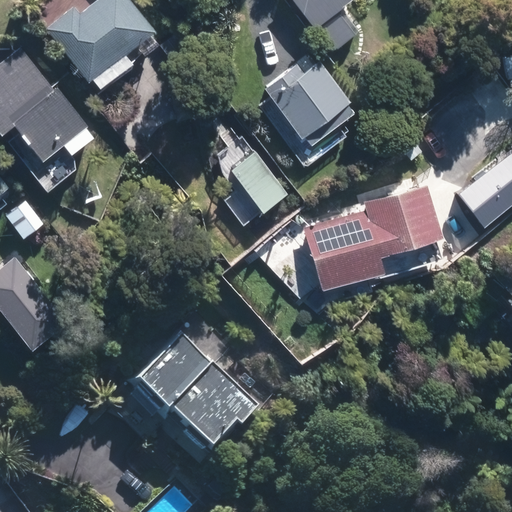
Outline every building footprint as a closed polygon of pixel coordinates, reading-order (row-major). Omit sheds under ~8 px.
[(76,8),(48,29),(90,85),(95,81),(100,89),(133,64),(127,56),(158,33),(132,0),(99,0),(81,14),(76,8)] [(293,0),(316,29),(321,25),(339,50),(362,33),(353,21),(374,5),(369,0),(293,0)] [(95,138),(22,47),(0,64),(0,133),(49,194),(77,172),(73,155),(95,138)] [(511,54),(489,59),(494,88),(511,84),(511,54)] [(299,64),(267,88),(311,146),(359,109),(323,63),(307,75),(299,64)] [(282,193),(243,140),(217,159),(239,189),(223,200),(240,223),(282,193)] [(511,142),(455,186),(482,221),(511,198),(511,142)] [(0,196),(10,188),(0,175),(0,196)] [(362,215),(305,232),(323,290),(439,256),(419,187),(359,205),(362,215)] [(61,317),(13,254),(0,263),(0,312),(25,345),(61,317)] [(511,294),(502,303),(511,315),(511,294)] [(246,409),(172,340),(128,387),(202,456),(246,409)]
